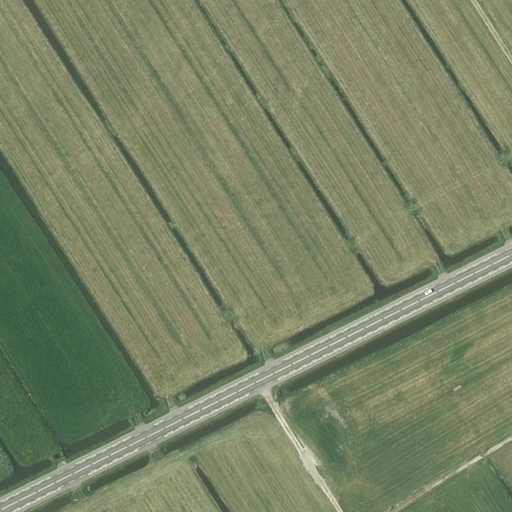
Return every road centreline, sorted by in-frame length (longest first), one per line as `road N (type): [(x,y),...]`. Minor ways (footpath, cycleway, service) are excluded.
road 1 (secondary): [(0,511),(511,255)]
road 2 (track): [(53,268),(113,365),(145,438)]
road 3 (track): [(340,511),(257,381)]
road 4 (track): [(394,511),(511,440)]
